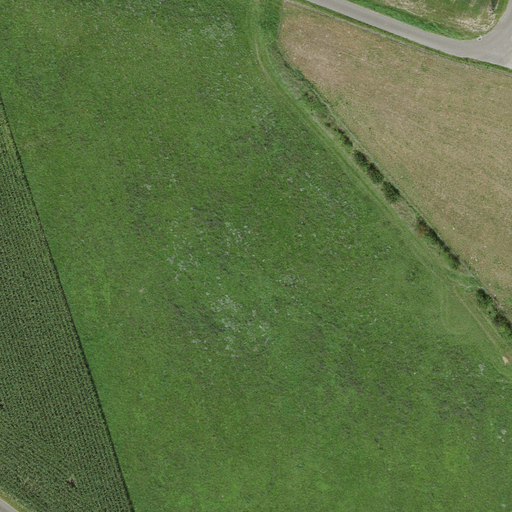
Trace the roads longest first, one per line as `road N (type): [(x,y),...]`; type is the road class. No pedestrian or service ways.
road 1 (track): [(511,361),(272,74),(261,50),(267,0)]
road 2 (track): [(511,59),(302,0)]
